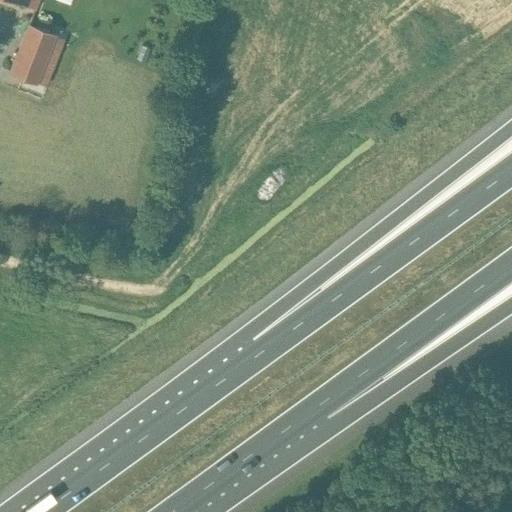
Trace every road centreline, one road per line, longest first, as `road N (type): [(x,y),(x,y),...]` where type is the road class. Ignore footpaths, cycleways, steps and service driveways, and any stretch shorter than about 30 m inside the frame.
road 1 (motorway): [(511,135),(261,352)]
road 2 (motorway): [(511,168),(261,352)]
road 3 (motorway): [(261,352),(43,511)]
road 4 (motorway): [(321,407),(511,267)]
road 5 (motorway): [(321,407),(511,296)]
road 6 (motorway): [(177,511),(321,407)]
road 7 (unclassified): [(131,291),(0,256)]
